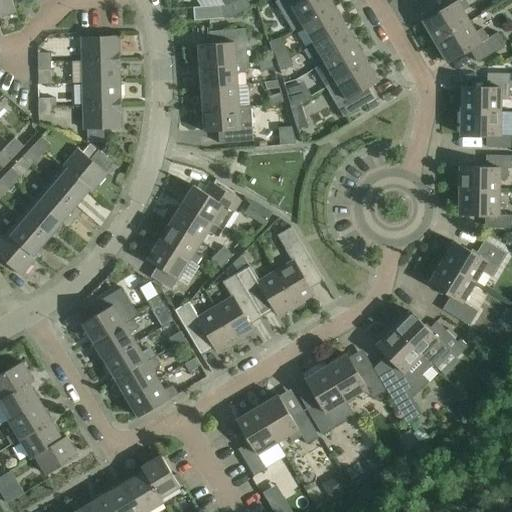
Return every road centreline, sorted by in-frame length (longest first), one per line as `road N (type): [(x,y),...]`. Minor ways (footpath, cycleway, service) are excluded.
road 1 (residential): [(33,314),(97,264),(151,168),(160,63),(146,0)]
road 2 (residential): [(392,237),(383,287),(367,307),(181,416)]
road 3 (residential): [(181,416),(116,453),(33,314)]
road 4 (residential): [(376,0),(428,92),(404,181)]
